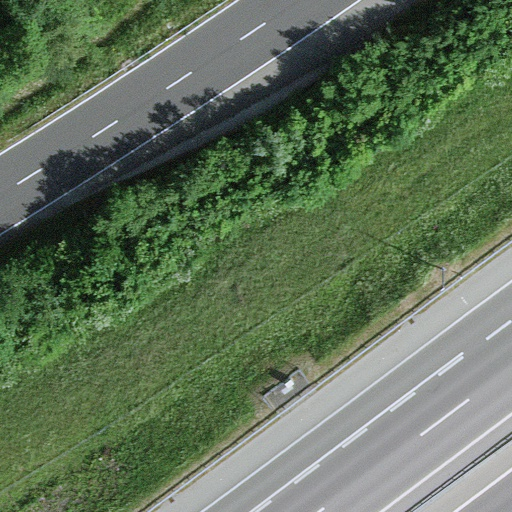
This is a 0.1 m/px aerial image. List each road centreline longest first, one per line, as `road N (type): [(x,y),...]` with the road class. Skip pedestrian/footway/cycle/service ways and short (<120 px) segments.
road 1 (primary): [(0,195),(298,0)]
road 2 (motorway): [(511,367),(318,511)]
